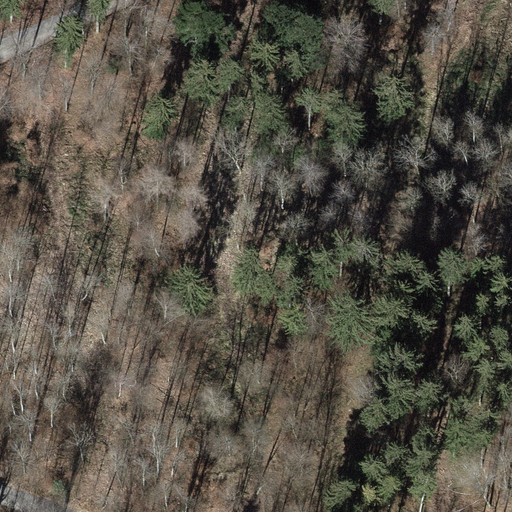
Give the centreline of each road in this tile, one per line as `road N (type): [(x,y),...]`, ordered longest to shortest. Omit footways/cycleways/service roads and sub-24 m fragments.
road 1 (track): [(122,0),(0,57),(0,490),(55,511)]
road 2 (track): [(355,511),(461,0)]
